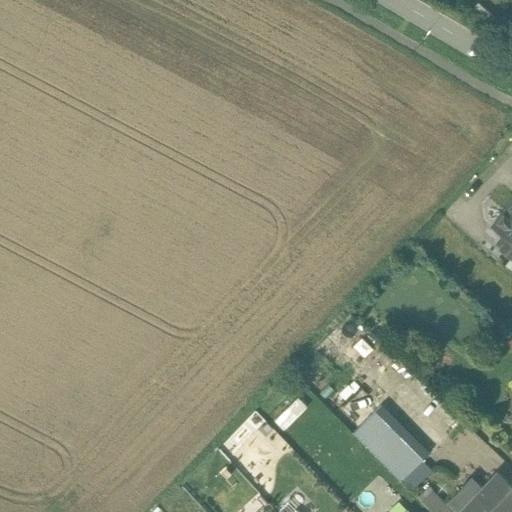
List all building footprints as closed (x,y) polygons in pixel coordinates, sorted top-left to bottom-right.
[(511,216),(505,212),(493,227),(508,239),(511,242),(511,216)] [(511,242),(508,239),(500,248),(511,258),(511,242)] [(282,428),(305,404),(295,394),(272,418),(282,428)] [(380,405),(353,433),(371,451),(399,424),(380,405)] [(428,454),(399,424),(371,451),(401,480),(417,465),(428,454)] [(426,475),(417,465),(401,480),(410,490),(426,475)] [(511,511),(511,487),(496,472),(458,511),(511,511)]
